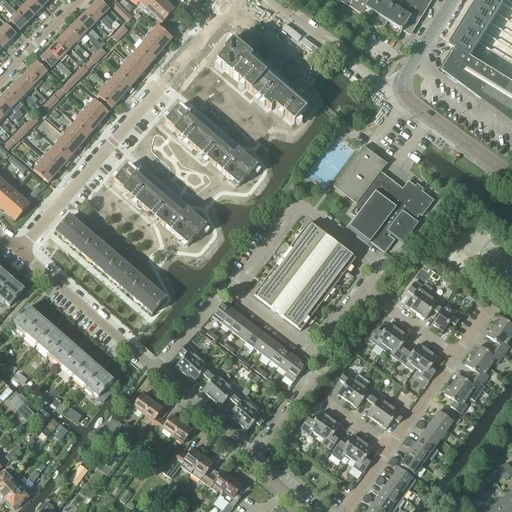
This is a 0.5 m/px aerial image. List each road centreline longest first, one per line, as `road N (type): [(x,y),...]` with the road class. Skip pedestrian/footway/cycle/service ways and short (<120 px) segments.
road 1 (residential): [(19,250),(214,23)]
road 2 (residential): [(233,293),(293,212),(306,211),(381,267),(364,291)]
road 3 (residential): [(156,369),(19,250)]
road 4 (residential): [(402,90),(385,86),(269,0)]
road 5 (unclassified): [(511,182),(431,123),(402,90)]
road 6 (residential): [(256,455),(156,369)]
road 7 (residential): [(315,355),(318,369),(256,455)]
